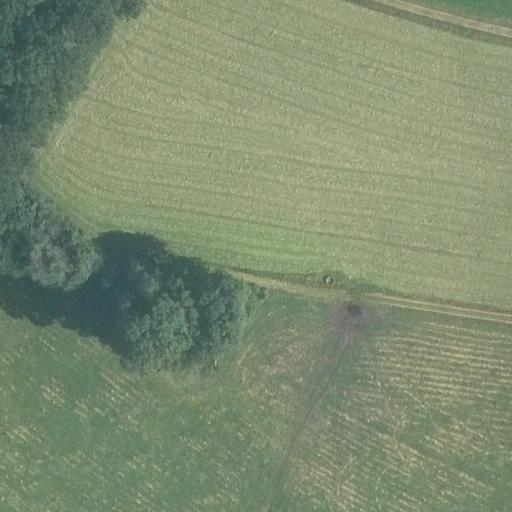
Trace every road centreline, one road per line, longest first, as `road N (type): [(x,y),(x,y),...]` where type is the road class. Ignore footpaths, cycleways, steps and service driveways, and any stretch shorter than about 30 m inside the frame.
road 1 (track): [(511,311),(0,236)]
road 2 (track): [(511,34),(384,0)]
